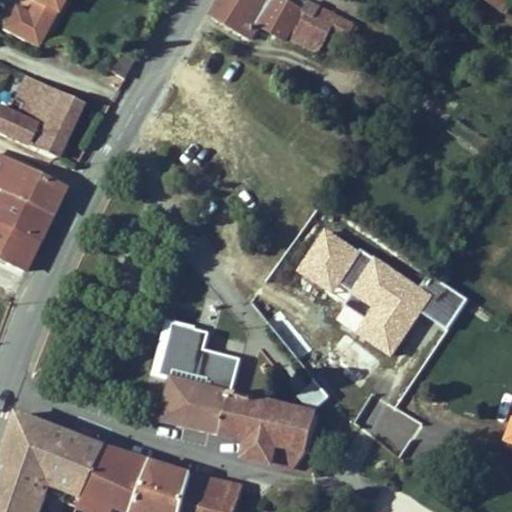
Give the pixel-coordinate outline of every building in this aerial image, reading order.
[(15,0),(4,30),(42,48),(68,0),(15,0)] [(309,0),(306,6),(293,0),(220,0),(211,16),(249,38),(258,24),(319,51),(359,20),(316,0),(309,0)] [(511,0),(500,0),(497,5),(507,12),(511,3),(511,0)] [(205,73),(221,46),(202,34),(186,61),(205,73)] [(122,78),(130,63),(116,55),(107,70),(122,78)] [(79,104),(25,77),(9,114),(0,109),(0,134),(51,158),(79,104)] [(220,151),(238,114),(213,95),(206,107),(170,90),(154,116),(201,141),(220,151)] [(0,211),(0,223),(38,240),(62,189),(0,159),(0,190),(7,194),(0,211)] [(135,166),(128,162),(124,170),(132,173),(135,166)] [(206,223),(182,194),(171,203),(194,233),(206,223)] [(0,259),(23,271),(38,240),(0,223),(0,259)] [(166,318),(151,373),(171,378),(226,392),(232,394),(241,359),(205,349),(210,331),(166,318)] [(332,364),(353,339),(345,333),(325,358),(332,364)] [(353,339),(332,364),(360,387),(381,362),(353,339)] [(159,423),(221,437),(226,392),(171,378),(159,423)] [(226,392),(221,437),(245,441),(243,459),(294,469),(308,451),(316,415),(314,415),(232,394),(226,392)] [(317,397),(307,405),(313,413),(324,405),(317,397)] [(16,414),(11,428),(31,419),(16,414)] [(82,498),(84,494),(106,449),(31,419),(11,428),(1,457),(0,458),(0,511),(38,511),(39,511),(44,496),(58,492),(59,489),(82,498)] [(116,508),(123,511),(130,511),(149,463),(106,449),(84,494),(116,508)] [(170,470),(149,463),(130,511),(181,511),(191,480),(192,477),(170,470)] [(234,511),(242,488),(192,477),(191,480),(181,511),(234,511)] [(82,498),(59,489),(58,492),(62,499),(78,508),(81,501),(82,498)] [(84,494),(82,498),(81,501),(78,508),(88,511),(113,511),(116,508),(84,494)]
